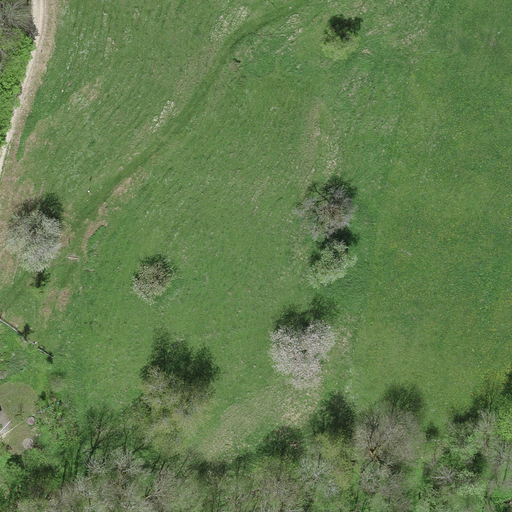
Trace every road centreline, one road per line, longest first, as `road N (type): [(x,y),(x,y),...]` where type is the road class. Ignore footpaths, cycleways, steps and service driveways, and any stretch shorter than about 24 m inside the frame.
road 1 (track): [(0,307),(164,142),(234,43),(301,0)]
road 2 (track): [(374,0),(338,85),(318,196),(316,253),(335,358),(330,389)]
road 3 (track): [(0,443),(23,411),(96,204)]
road 4 (track): [(31,0),(26,60),(0,142)]
